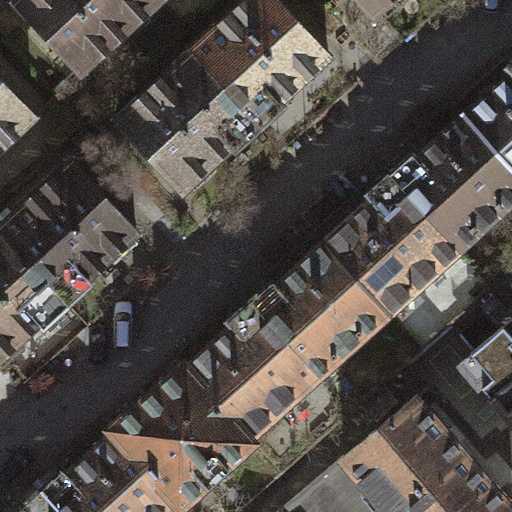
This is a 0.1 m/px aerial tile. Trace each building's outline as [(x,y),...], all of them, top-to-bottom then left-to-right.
[(18,0),(83,69),(155,2),(152,0),(18,0)] [(277,100),(327,55),(276,0),(243,0),(189,50),(259,125),(281,105),(277,100)] [(362,0),(374,12),(387,0),(362,0)] [(117,117),(182,188),(234,140),(238,144),(259,125),(189,50),(117,117)] [(511,70),(464,113),(511,165),(511,60),(507,65),(511,70)] [(0,146),(35,114),(0,76),(0,146)] [(511,198),(511,165),(464,113),(412,160),(408,156),(387,174),(455,250),(511,198)] [(85,276),(135,230),(69,160),(0,223),(0,229),(67,301),(89,281),(85,276)] [(369,200),(323,241),(387,311),(455,250),(387,174),(365,195),(369,200)] [(0,354),(42,316),(46,320),(67,301),(0,229),(0,354)] [(387,311),(323,241),(271,288),(267,284),(250,300),(317,374),(387,311)] [(232,323),(184,367),(247,436),(317,374),(250,300),(228,319),(232,323)] [(493,375),(482,384),(511,418),(511,342),(509,339),(511,336),(511,315),(472,350),(493,375)] [(247,436),(184,367),(179,362),(111,423),(115,428),(179,498),(182,501),(250,440),(247,436)] [(511,500),(414,391),(343,455),(386,502),(394,511),(506,511),(511,507),(511,500)] [(162,511),(179,498),(115,428),(62,475),(58,471),(41,487),(62,511),(162,511)] [(343,455),(278,511),(374,511),(386,502),(343,455)] [(23,510),(20,511),(62,511),(41,487),(19,507),(23,510)]
